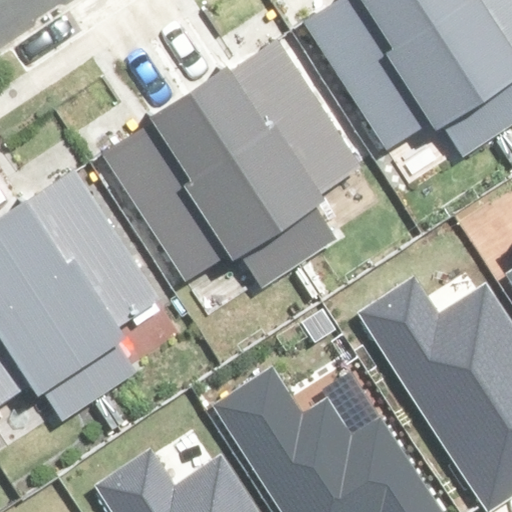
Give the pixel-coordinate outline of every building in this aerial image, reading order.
[(511,0),(319,0),(319,1),(325,10),(300,26),(381,151),(431,119),(456,157),(511,120),(511,0)] [(363,166),(281,39),(228,73),(222,64),(126,126),(132,135),(107,151),(188,276),(238,244),(262,282),(342,231),(319,194),(363,166)] [(153,302),(71,175),(18,209),(12,200),(0,207),(0,397),(27,380),(52,418),(132,367),(108,330),(153,302)] [(511,232),(502,239),(511,253),(511,232)] [(407,283),(352,318),(478,511),(494,511),(511,500),(511,338),(482,292),(433,323),(407,283)] [(268,371),(210,409),(277,511),(435,511),(348,379),(295,413),(268,371)] [(148,455),(91,491),(104,511),(251,511),(219,462),(173,492),(148,455)]
